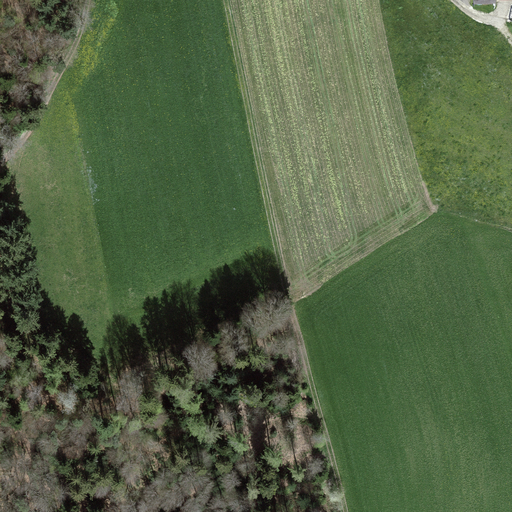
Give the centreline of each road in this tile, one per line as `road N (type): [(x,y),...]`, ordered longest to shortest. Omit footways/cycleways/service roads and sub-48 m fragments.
road 1 (track): [(225,0),(288,299),(347,511)]
road 2 (track): [(0,162),(26,136),(81,32),(89,0)]
